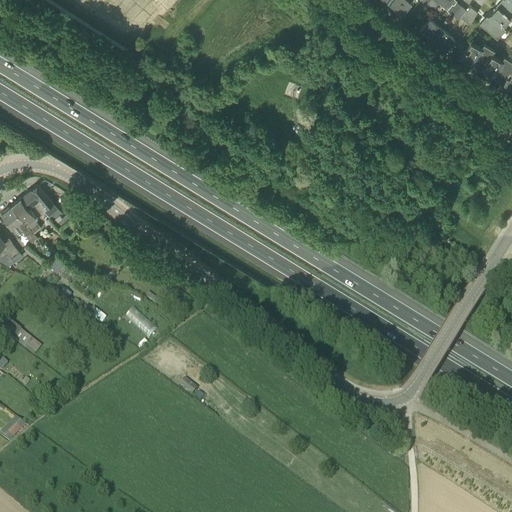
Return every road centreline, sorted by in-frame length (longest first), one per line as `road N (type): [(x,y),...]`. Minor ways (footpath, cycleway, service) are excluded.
road 1 (motorway): [(0,92),(511,407)]
road 2 (motorway): [(511,379),(0,65)]
road 3 (tertiary): [(0,169),(57,170),(340,389),(400,399)]
road 4 (tertiary): [(511,127),(337,0)]
road 5 (tertiary): [(400,399),(511,231)]
road 6 (unclassified): [(511,460),(400,399)]
